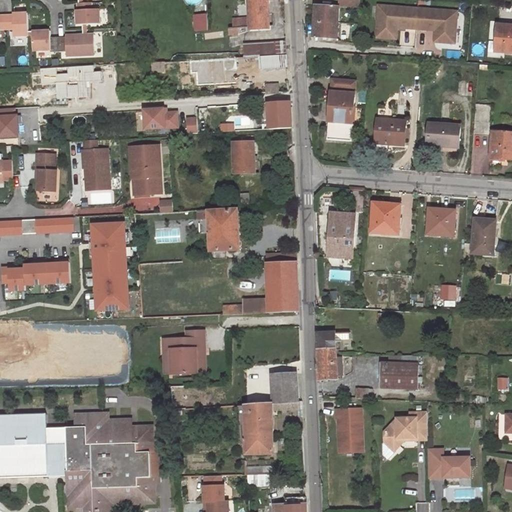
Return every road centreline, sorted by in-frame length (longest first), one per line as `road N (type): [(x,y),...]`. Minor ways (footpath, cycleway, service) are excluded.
road 1 (unclassified): [(306,176),(316,511)]
road 2 (residential): [(306,176),(511,189)]
road 3 (unclassified): [(294,0),(306,176)]
